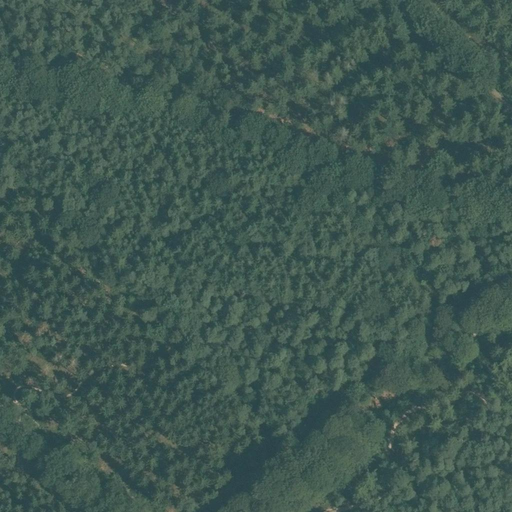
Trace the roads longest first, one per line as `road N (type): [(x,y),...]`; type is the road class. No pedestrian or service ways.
road 1 (track): [(511,381),(128,0)]
road 2 (track): [(0,80),(169,113),(377,183),(511,205)]
road 3 (track): [(295,479),(511,306)]
road 4 (track): [(0,406),(120,511)]
road 5 (track): [(400,0),(511,111)]
